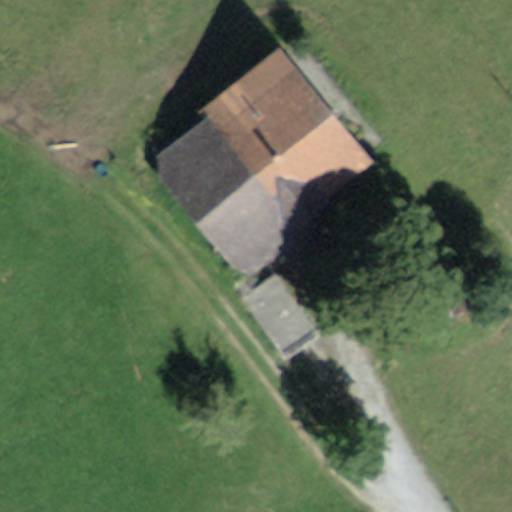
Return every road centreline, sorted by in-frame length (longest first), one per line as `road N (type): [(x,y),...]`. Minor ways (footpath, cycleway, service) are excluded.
road 1 (track): [(406,511),(360,480),(134,211),(0,105)]
road 2 (track): [(426,511),(335,376)]
